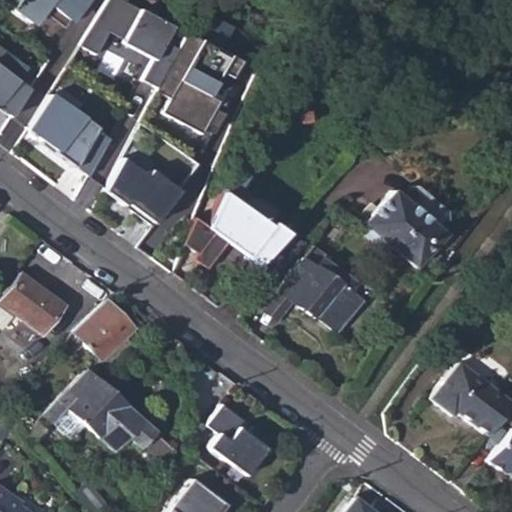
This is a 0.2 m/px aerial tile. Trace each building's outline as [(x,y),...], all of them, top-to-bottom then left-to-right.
[(59,28),(79,2),(75,0),(17,0),(11,9),(47,36),(59,28)] [(116,0),(105,0),(76,46),(93,56),(106,33),(152,57),(139,81),(154,89),(175,50),(161,43),(169,28),(116,0)] [(184,33),(175,50),(154,89),(153,91),(167,99),(160,113),(199,134),(204,125),(212,129),(220,113),(212,109),(238,61),(184,33)] [(0,51),(0,109),(8,116),(24,90),(11,80),(21,67),(0,51)] [(92,127),(46,94),(25,128),(42,141),(40,144),(71,167),(73,165),(86,175),(105,139),(91,129),(92,127)] [(141,176),(118,158),(100,191),(122,206),(123,204),(131,210),(130,212),(150,227),(176,191),(146,170),(141,176)] [(252,209),(224,187),(208,223),(195,215),(183,241),(197,251),(195,257),(210,271),(230,244),(258,267),(282,239),(285,235),(270,223),(267,227),(249,213),(252,209)] [(364,226),(418,269),(447,235),(394,191),(377,211),(364,226)] [(372,206),(359,221),(364,226),(377,211),(372,206)] [(391,250),(365,229),(359,237),(385,258),(391,250)] [(300,259),(276,294),(290,304),(313,319),(319,311),(340,325),(357,299),(345,291),(350,283),(319,261),(313,269),(300,259)] [(18,273),(0,296),(0,304),(12,314),(39,335),(61,305),(18,273)] [(277,324),(290,304),(276,294),(262,314),(277,324)] [(105,301),(72,332),(98,360),(101,357),(107,362),(124,346),(119,340),(124,336),(131,329),(122,319),(105,301)] [(0,329),(1,330),(12,314),(0,304),(0,329)] [(131,329),(124,336),(134,347),(158,325),(133,305),(122,319),(131,329)] [(313,319),(334,333),(340,325),(319,311),(313,319)] [(453,362),(425,398),(450,417),(453,413),(483,435),(507,402),(453,362)] [(82,369),(41,415),(70,439),(81,424),(110,450),(122,436),(159,467),(173,451),(85,371),(82,369)] [(249,470),(269,442),(242,422),(240,424),(231,418),(233,415),(212,398),(195,420),(207,429),(197,442),(215,455),(221,448),(249,470)] [(11,418),(0,432),(0,447),(17,425),(11,418)] [(34,421),(23,433),(32,443),(43,429),(34,421)] [(511,431),(508,428),(483,461),(502,475),(505,474),(510,473),(511,473),(511,431)] [(187,479),(164,509),(168,511),(216,511),(221,505),(187,479)] [(84,482),(72,492),(82,505),(94,495),(84,482)] [(0,488),(0,511),(27,511),(17,505),(20,503),(0,488)] [(371,511),(352,497),(340,511),(379,511),(378,511),(377,511),(371,511)]
